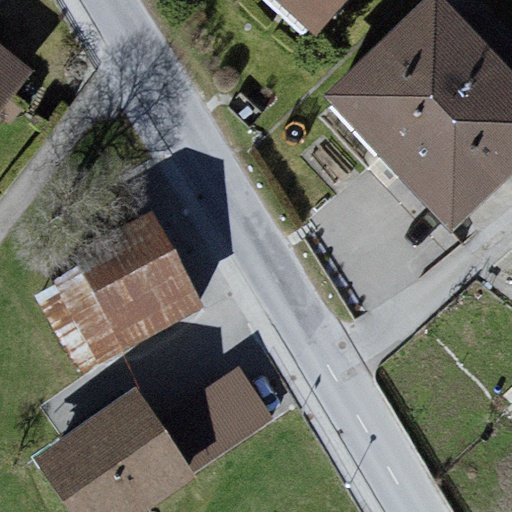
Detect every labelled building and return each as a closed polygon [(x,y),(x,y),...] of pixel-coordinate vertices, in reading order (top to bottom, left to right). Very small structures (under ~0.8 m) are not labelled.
[(259,0),(293,32),(323,0),(259,0)] [(424,0),(324,92),(439,218),(511,151),(511,88),(431,0),(424,0)] [(464,26),(511,77),(511,36),(484,7),(464,26)] [(38,300),(74,361),(172,305),(136,243),(38,300)] [(232,380),(164,423),(190,463),(258,420),(232,380)] [(54,461),(92,511),(107,511),(176,461),(131,403),(54,461)]
